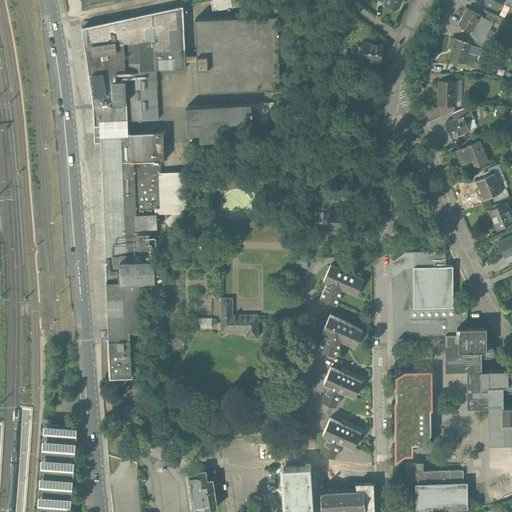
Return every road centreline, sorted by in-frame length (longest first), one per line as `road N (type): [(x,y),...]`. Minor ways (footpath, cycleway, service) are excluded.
road 1 (tertiary): [(102,511),(53,0)]
road 2 (residential): [(387,511),(383,261),(395,79)]
road 3 (unknown): [(319,239),(308,271),(319,446)]
road 4 (residential): [(452,0),(423,63),(438,194)]
road 5 (residential): [(438,194),(511,339)]
road 6 (residential): [(395,79),(438,194)]
